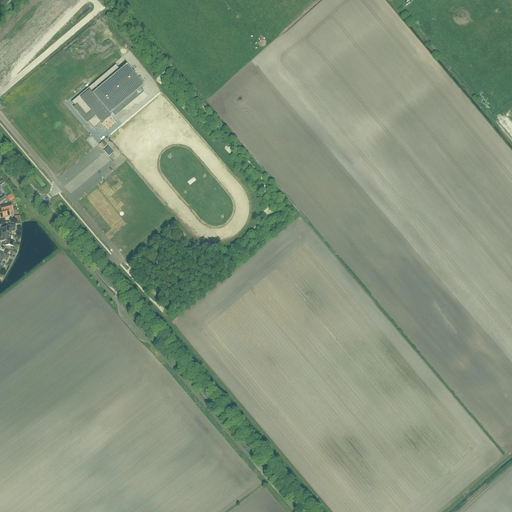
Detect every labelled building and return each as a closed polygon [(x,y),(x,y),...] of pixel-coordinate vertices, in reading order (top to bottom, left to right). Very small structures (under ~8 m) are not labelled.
[(50,9),(44,14),(53,23),(58,17),(53,11),(55,9),(51,5),(48,7),(50,9)] [(36,22),(33,25),(42,34),(46,30),(41,24),(43,22),(37,17),(34,21),(36,22)] [(37,38),(42,34),(33,25),(30,28),(28,26),(25,30),(30,35),(32,33),(37,38)] [(22,37),(19,40),(28,48),(32,44),(26,39),(28,36),(24,32),(20,35),(22,37)] [(28,48),(19,40),(15,44),(13,42),(11,44),(16,49),(18,47),(24,53),(28,48)] [(8,49),(4,53),(14,63),(18,58),(13,53),(15,51),(10,46),(8,48),(8,49)] [(14,63),(4,53),(1,56),(0,54),(0,61),(1,63),(3,61),(10,67),(14,63)] [(120,71),(116,66),(71,103),(94,129),(113,113),(115,116),(143,92),(141,89),(144,87),(127,66),(120,71)] [(105,152),(109,157),(113,153),(108,147),(103,151),(105,152)] [(113,161),(118,168),(127,161),(123,155),(113,161)] [(81,162),(84,165),(90,159),(88,156),(81,162)] [(119,192),(106,202),(97,189),(92,193),(90,190),(85,193),(88,197),(80,203),(91,217),(96,213),(102,221),(110,215),(114,219),(118,216),(114,211),(126,201),(119,192)] [(10,217),(9,212),(12,211),(11,205),(1,207),(2,211),(0,211),(0,216),(1,219),(10,217)] [(15,232),(15,226),(8,225),(8,229),(1,229),(1,236),(11,236),(11,232),(15,232)] [(14,247),(14,243),(10,243),(11,236),(1,236),(0,242),(7,243),(7,247),(14,247)] [(0,262),(2,263),(3,260),(7,262),(9,257),(4,254),(2,257),(0,256),(0,262)]
